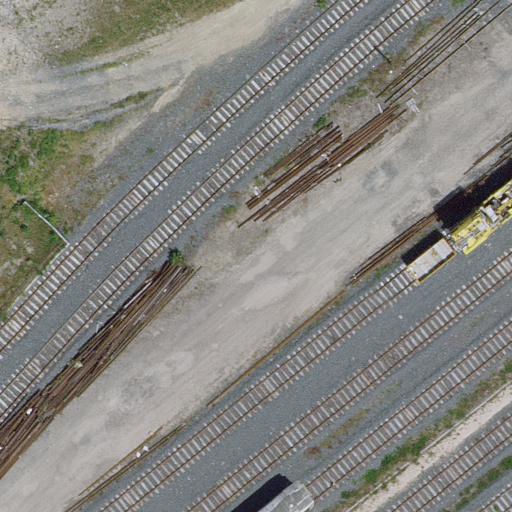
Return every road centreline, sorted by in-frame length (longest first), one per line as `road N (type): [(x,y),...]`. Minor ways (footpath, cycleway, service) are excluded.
road 1 (track): [(23,511),(511,103)]
road 2 (track): [(0,102),(99,87),(281,0)]
